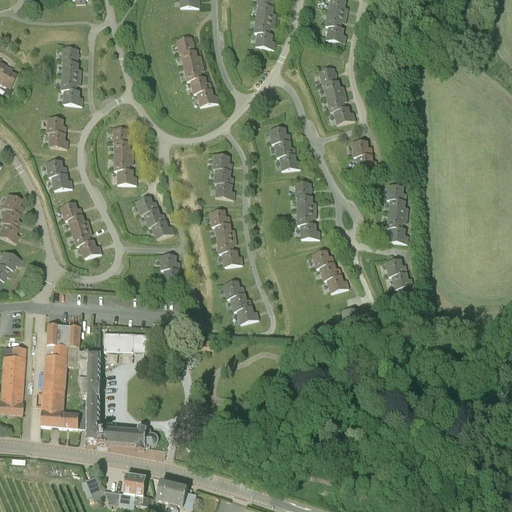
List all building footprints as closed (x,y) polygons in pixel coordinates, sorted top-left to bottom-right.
[(196,0),(179,0),(180,10),(200,10),(200,3),(200,2),(196,2),(196,0)] [(257,0),(257,8),(258,8),(273,10),(274,1),(274,0),(257,0)] [(327,15),(347,20),(348,13),(348,11),(345,10),(346,5),(330,2),(327,15)] [(274,10),(273,10),(258,8),(256,22),(275,25),(276,19),(277,16),(273,16),(274,10)] [(325,29),(328,29),(341,31),(342,26),(346,26),(346,25),(347,20),(327,15),(325,29)] [(254,36),(257,36),(270,37),(271,32),(274,32),(274,31),(275,25),(256,22),(254,36)] [(344,32),(341,31),(328,29),(326,43),(345,47),(346,41),(347,39),(343,37),(344,32)] [(273,37),(270,37),(257,36),(255,49),(275,52),(276,47),(276,45),(273,44),(273,37)] [(180,58),(181,57),(195,53),(193,46),(192,40),(190,41),(189,37),(178,39),(179,43),(176,43),(180,58)] [(61,65),(63,66),(78,66),(79,58),(79,52),(63,51),(61,65)] [(197,53),(195,53),(181,57),(184,71),(203,67),(202,60),(201,58),(198,59),(197,53)] [(79,66),(78,66),(63,66),(61,80),(81,81),(82,74),(82,73),(79,72),(79,66)] [(187,84),(190,84),(202,80),(201,75),(205,74),(204,72),(203,67),(184,71),(187,84)] [(4,68),(0,77),(0,87),(10,92),(16,78),(11,75),(13,72),(11,71),(4,68)] [(322,89),(323,89),(338,84),(336,76),(335,70),(319,74),(322,89)] [(193,97),(197,96),(212,92),(211,88),(211,85),(207,86),(206,79),(202,80),(190,84),(193,97)] [(60,93),(64,93),(77,93),(77,88),(81,89),(81,87),(81,81),(61,80),(60,93)] [(339,84),(338,84),(323,89),(327,102),(346,97),(344,91),(344,89),(341,90),(339,84)] [(212,92),(197,96),(200,110),(219,105),(218,100),(217,98),(214,98),(212,92)] [(80,94),(77,93),(64,93),(63,107),(82,109),(83,103),(83,101),(80,100),(80,94)] [(330,115),(333,115),(346,111),(344,106),(348,105),(347,103),(346,97),(327,102),(330,115)] [(349,110),(346,111),(333,115),(336,128),(356,123),(354,117),(354,116),(351,116),(349,110)] [(46,135),(50,136),(66,138),(66,132),(67,129),(63,129),(64,123),(48,121),(46,135)] [(113,146),(114,146),(131,147),(131,146),(130,146),(130,137),(130,132),(127,132),(127,128),(116,128),(116,132),(113,131),(113,146)] [(271,147),(275,147),(291,145),(290,138),(290,136),(287,137),(286,131),(270,132),(271,147)] [(66,138),(50,136),(48,149),(68,152),(68,145),(69,144),(65,143),(66,138)] [(353,160),(357,160),(373,159),(372,152),(372,150),(369,150),(368,144),(352,146),(353,160)] [(276,161),(280,160),(296,158),(295,151),(295,150),(292,150),(291,145),(275,147),(276,161)] [(114,160),(134,160),(134,154),(134,152),(131,152),(131,147),(114,146),(114,160)] [(215,172),(232,175),(232,168),(233,166),(229,166),(230,160),(214,157),(212,172),(215,172)] [(296,158),(280,160),(281,174),(301,172),(300,166),(300,163),(297,164),(296,158)] [(373,159),(357,160),(358,173),(377,172),(377,166),(377,164),(373,164),(373,159)] [(114,174),(118,174),(130,173),(130,167),(134,168),(134,166),(134,160),(114,160),(114,174)] [(48,181),(52,180),(68,178),(67,172),(67,169),(63,170),(63,163),(46,165),(48,181)] [(213,186),(217,186),(233,189),(234,182),(234,181),(231,180),(232,175),(215,172),(213,186)] [(134,173),(130,173),(118,174),(117,187),(137,188),(137,182),(137,180),(134,179),(134,173)] [(68,178),(52,180),(53,193),(73,191),(72,185),(72,183),(69,183),(68,178)] [(295,201),(297,201),(312,200),(312,192),(312,186),(309,186),(309,182),(298,182),(298,186),(295,186),(295,201)] [(233,189),(217,186),(215,200),(234,203),(235,197),(235,195),(232,194),(233,189)] [(386,202),(390,203),(406,205),(407,199),(407,197),(404,197),(404,190),(388,188),(386,202)] [(20,209),(22,203),(8,197),(1,211),(4,212),(20,218),(22,212),(23,210),(20,209)] [(140,219),(143,218),(159,212),(157,206),(156,204),(153,205),(151,199),(136,205),(140,219)] [(313,200),(312,200),(297,201),(297,215),(316,215),(316,208),(316,206),(313,206),(313,200)] [(406,205),(390,203),(388,218),(408,220),(409,213),(409,211),(405,211),(406,205)] [(64,224),(68,223),(84,219),(82,213),(81,210),(78,211),(76,206),(60,210),(64,224)] [(20,218),(4,212),(0,223),(0,225),(2,226),(18,232),(20,226),(21,224),(18,223),(20,218)] [(148,231),(151,229),(167,224),(166,221),(164,216),(161,218),(159,212),(143,218),(148,231)] [(211,230),(215,230),(231,228),(230,221),(230,219),(226,219),(226,213),(209,215),(211,230)] [(297,228),(301,228),(313,227),(313,222),(316,222),(316,220),(316,215),(297,215),(297,228)] [(386,231),(390,231),(403,232),(403,226),(407,227),(407,225),(408,220),(388,218),(386,231)] [(72,238),(91,232),(89,226),(88,223),(85,224),(84,219),(68,223),(72,238)] [(167,224),(151,229),(156,242),(174,236),(172,228),(169,229),(168,226),(167,224)] [(18,232),(2,226),(0,232),(0,239),(16,247),(18,240),(19,239),(16,237),(18,232)] [(317,227),(313,227),(301,228),(301,242),(320,242),(320,235),(320,234),(317,234),(317,227)] [(217,244),(236,241),(235,234),(235,233),(232,233),(231,228),(215,230),(217,244)] [(406,232),(403,232),(390,231),(388,245),(408,247),(408,242),(409,239),(405,239),(406,232)] [(76,250),(79,249),(91,244),(89,239),(93,238),(92,236),(91,232),(72,238),(76,250)] [(218,257),(222,257),(235,254),(234,249),(237,248),(237,246),(236,241),(217,244),(218,257)] [(95,243),(91,244),(79,249),(83,262),(102,256),(100,250),(100,248),(96,249),(95,243)] [(238,253),(235,254),(222,257),(224,270),(243,267),(242,262),(242,259),(239,260),(238,253)] [(316,272),(319,271),(335,266),(333,260),(333,258),(329,259),(328,253),(312,258),(316,272)] [(19,269),(22,262),(3,255),(0,262),(0,267),(13,273),(15,269),(18,270),(19,269)] [(160,273),(164,273),(180,273),(180,267),(180,265),(177,265),(177,259),(161,258),(160,273)] [(388,280),(391,279),(408,276),(407,270),(406,268),(403,269),(402,263),(385,265),(388,280)] [(323,284),(327,283),(342,279),(340,272),(340,271),(337,272),(335,266),(319,271),(323,284)] [(13,273),(0,267),(0,282),(4,285),(6,280),(9,282),(10,280),(13,273)] [(180,273),(164,273),(163,286),(183,287),(184,280),(184,279),(180,279),(180,273)] [(394,293),(397,292),(414,289),(413,285),(412,281),(409,282),(408,276),(391,279),(394,293)] [(342,279),(327,283),(330,296),(349,291),(347,284),(347,283),(344,284),(342,279)] [(230,301),(246,297),(244,291),(244,289),(240,290),(239,284),(223,288),(227,302),(230,301)] [(414,289),(397,292),(400,306),(419,303),(418,294),(415,295),(414,292),(414,289)] [(234,315),(237,314),(253,310),(251,304),(251,302),(247,303),(246,297),(230,301),(234,315)] [(253,310),(237,314),(240,327),(259,322),(257,314),(254,315),(253,310)] [(343,328),(346,328),(363,328),(362,321),(362,319),(359,319),(359,312),(342,313),(343,328)] [(41,430),(60,431),(79,432),(87,433),(89,413),(79,412),(79,418),(64,417),(67,369),(79,370),(79,357),(80,350),(81,330),(71,329),(59,328),(48,327),(47,348),(48,349),(47,359),(46,359),(42,416),(41,430)] [(363,328),(346,328),(346,341),(366,341),(366,335),(366,333),(363,333),(363,328)] [(155,338),(105,337),(104,355),(134,356),(134,355),(154,356),(155,338)] [(214,353),(214,342),(202,342),(202,353),(214,353)] [(4,350),(1,392),(23,393),(26,352),(4,350)] [(83,390),(100,391),(100,386),(101,358),(88,357),(79,357),(79,370),(81,370),(80,390),(83,390)] [(89,413),(87,433),(87,446),(97,446),(97,447),(108,448),(108,447),(136,449),(136,453),(145,453),(145,452),(148,452),(150,451),(150,448),(153,448),(154,448),(155,448),(155,447),(156,447),(157,446),(158,445),(158,444),(158,443),(158,442),(158,441),(158,440),(157,439),(157,438),(156,437),(155,437),(154,436),(153,436),(151,436),(151,433),(149,432),(147,431),(147,430),(138,430),(138,434),(100,431),(100,408),(100,391),(83,390),(82,402),(87,402),(87,412),(79,411),(79,412),(89,413)] [(23,394),(1,392),(0,403),(0,418),(22,419),(23,408),(22,408),(23,394)] [(108,506),(118,508),(118,507),(120,496),(105,494),(98,479),(86,484),(95,505),(107,500),(109,503),(108,506)] [(125,489),(124,497),(135,498),(134,507),(147,509),(148,511),(155,511),(154,506),(152,501),(144,500),(145,491),(146,481),(126,479),(125,489)] [(157,505),(154,506),(155,511),(160,511),(159,505),(161,506),(170,508),(175,487),(161,484),(159,494),(157,505)] [(168,511),(178,511),(179,510),(184,511),(190,511),(192,511),(193,508),(195,498),(187,496),(188,490),(175,487),(170,508),(169,511),(168,511)]
